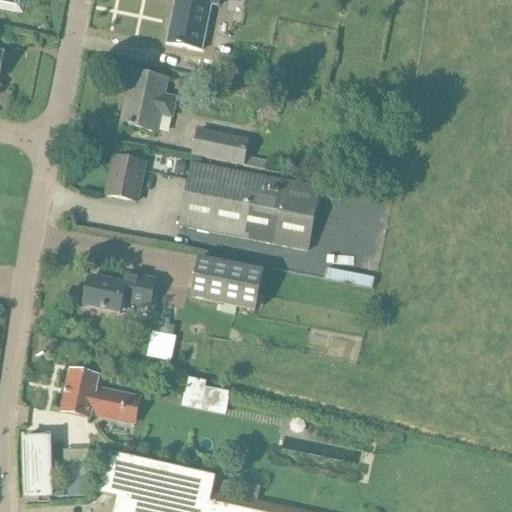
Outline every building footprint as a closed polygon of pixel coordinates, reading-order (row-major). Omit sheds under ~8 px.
[(0,0),(0,9),(3,10),(23,14),(25,0),(0,0)] [(175,0),(166,45),(186,49),(200,52),(209,7),(218,8),(219,0),(175,0)] [(272,69),(269,84),(281,86),(284,72),(272,69)] [(166,80),(152,77),(132,73),(121,127),(155,134),(159,117),(173,120),(177,98),(163,95),(166,80)] [(277,97),(268,107),(274,113),(283,103),(277,97)] [(192,157),(242,167),(265,172),(267,164),(244,159),(247,142),(197,132),(192,157)] [(136,204),(146,157),(135,154),(133,163),(115,159),(107,198),(136,204)] [(176,162),(174,175),(184,177),(186,164),(176,162)] [(321,191),(281,182),(192,165),(179,228),(243,240),(308,253),(321,191)] [(256,314),(256,312),(257,308),(262,308),(264,299),(260,298),(263,278),(199,266),(192,302),(256,314)] [(84,308),(103,312),(119,315),(122,300),(133,302),(132,305),(150,309),(155,282),(125,276),(123,286),(90,279),(84,308)] [(155,344),(169,347),(173,327),(159,324),(155,344)] [(90,420),(91,416),(122,423),(127,401),(94,394),(97,378),(70,373),(61,414),(90,420)] [(24,439),(26,499),(51,498),(49,438),(24,439)] [(300,471),(341,476),(343,456),(302,450),(300,471)] [(124,511),(298,511),(233,497),(236,486),(219,481),(214,506),(210,505),(216,479),(106,454),(97,495),(127,502),(124,511)] [(65,481),(66,498),(84,498),(83,480),(65,481)] [(64,487),(54,488),(54,498),(64,498),(64,487)]
